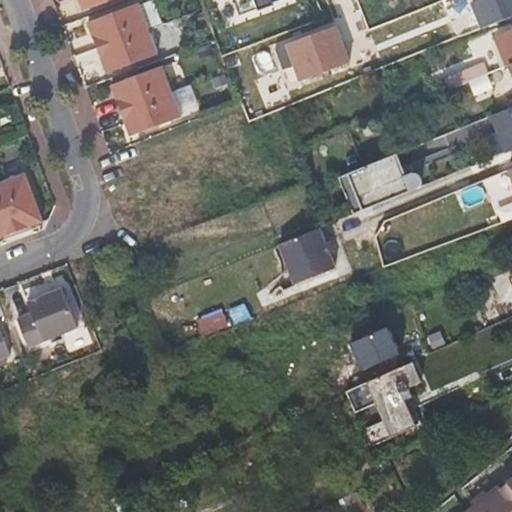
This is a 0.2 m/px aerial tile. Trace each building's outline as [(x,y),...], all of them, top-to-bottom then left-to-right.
[(141,0),(140,0),(91,18),(101,43),(152,25),(141,0)] [(235,0),(242,17),(284,0),(235,0)] [(276,47),(290,86),(356,62),(342,24),(276,47)] [(152,25),(101,43),(111,68),(162,50),(152,25)] [(497,40),(507,65),(511,63),(511,27),(509,28),(511,33),(497,40)] [(167,62),(116,80),(126,105),(177,87),(167,62)] [(486,64),(474,69),(476,73),(478,78),(490,73),(486,64)] [(478,78),(476,73),(474,69),(445,81),(449,89),(478,78)] [(126,105),(137,130),(188,112),(177,87),(126,105)] [(511,102),(489,111),(505,149),(511,146),(511,102)] [(289,144),(284,130),(279,117),(256,126),(266,153),(289,144)] [(348,168),(364,209),(416,187),(419,186),(420,183),(420,180),(420,176),(417,172),(414,169),(410,168),(408,169),(404,160),(399,162),(394,149),(348,168)] [(254,205),(271,198),(290,191),(277,157),(240,171),(254,205)] [(364,209),(348,168),(340,171),(356,212),(364,209)] [(26,173),(1,182),(19,232),(33,227),(32,225),(44,220),(26,173)] [(19,232),(1,182),(0,182),(0,237),(5,235),(6,237),(19,232)] [(290,191),(271,198),(288,238),(311,228),(295,188),(290,191)] [(259,215),(254,205),(217,220),(221,230),(259,215)] [(326,241),(320,227),(280,244),(297,283),(337,267),(331,253),(326,241)] [(330,239),(326,241),(331,253),(336,251),(330,239)] [(13,318),(25,347),(76,327),(60,287),(26,301),(28,312),(13,318)] [(249,301),(230,309),(237,325),(256,318),(249,301)] [(204,335),(231,325),(225,308),(197,318),(204,335)] [(368,372),(408,353),(395,325),(355,343),(368,372)] [(342,359),(336,362),(329,365),(341,396),(354,390),(342,359)] [(411,363),(366,384),(391,439),(416,428),(404,402),(412,398),(408,390),(421,384),(411,363)] [(93,416),(95,420),(97,425),(110,420),(107,411),(93,416)] [(511,511),(511,478),(500,488),(498,486),(487,495),(484,491),(470,503),(476,509),(472,511),(511,511)]
